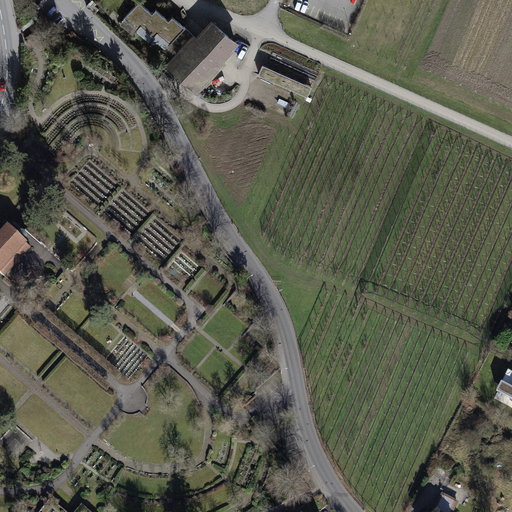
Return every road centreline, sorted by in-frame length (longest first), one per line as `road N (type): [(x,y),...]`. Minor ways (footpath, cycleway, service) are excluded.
road 1 (residential): [(65,0),(153,89),(263,280),(283,323),(315,454),(353,511)]
road 2 (unclassified): [(511,142),(189,0)]
road 3 (unknown): [(153,89),(172,87),(210,108),(228,106),(240,96),(265,33)]
